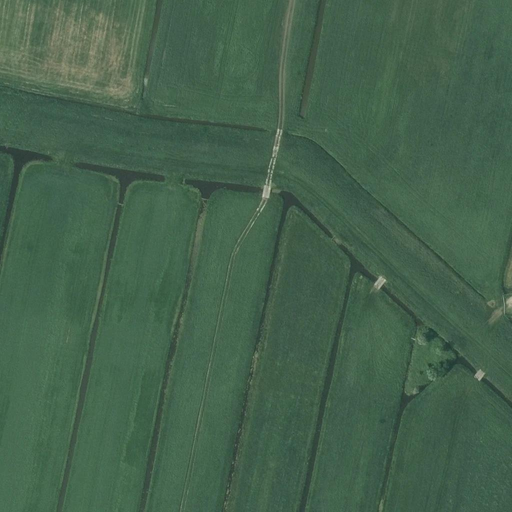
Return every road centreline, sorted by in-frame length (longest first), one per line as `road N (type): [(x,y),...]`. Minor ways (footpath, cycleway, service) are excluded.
road 1 (track): [(182,511),(234,253),(266,196),(282,119)]
road 2 (track): [(345,511),(343,384),(364,280)]
road 3 (track): [(296,0),(282,119)]
